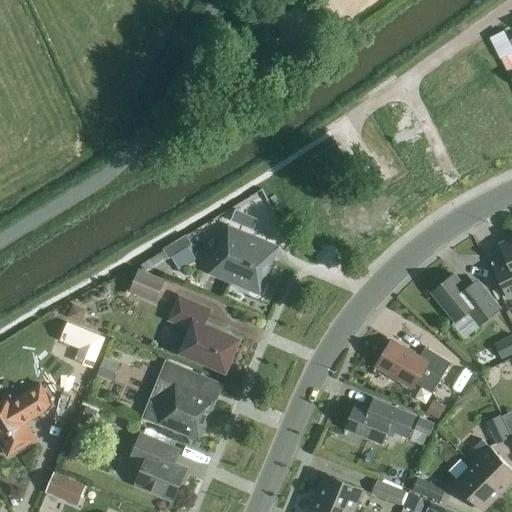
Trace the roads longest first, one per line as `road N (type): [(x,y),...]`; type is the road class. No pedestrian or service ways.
road 1 (tertiary): [(257,511),(315,374),(357,309),(416,248),(511,191)]
road 2 (unclassified): [(0,241),(131,151),(167,104),(218,0)]
